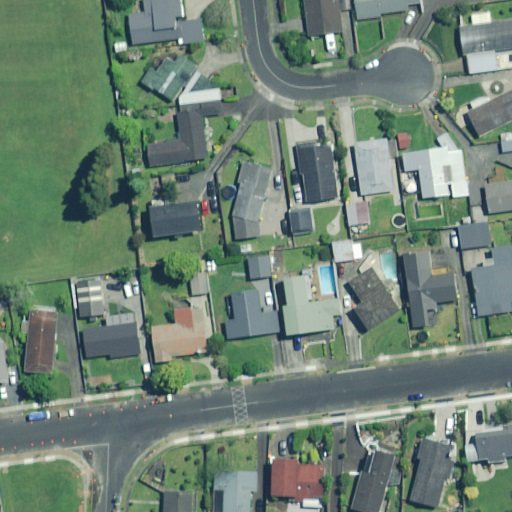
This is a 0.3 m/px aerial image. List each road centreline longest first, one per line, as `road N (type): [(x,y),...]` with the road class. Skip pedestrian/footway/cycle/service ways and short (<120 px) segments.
road 1 (residential): [(511,369),(110,424)]
road 2 (residential): [(253,0),(260,50),(291,81),(413,74)]
